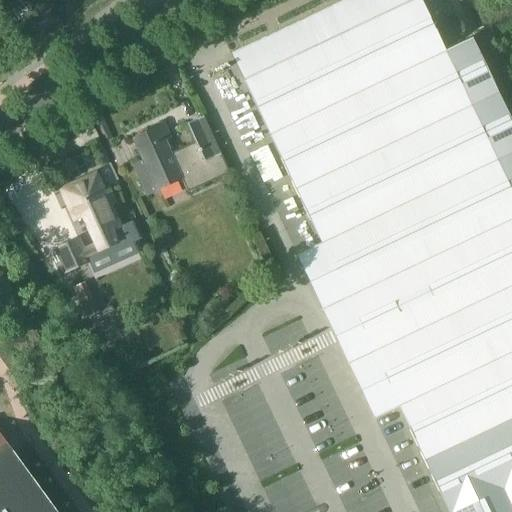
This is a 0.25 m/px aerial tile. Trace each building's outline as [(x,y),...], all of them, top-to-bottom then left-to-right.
[(420,0),(414,0),(244,81),(444,503),(448,511),(511,511),(511,123),(472,39),(445,51),(420,0)] [(440,24),(439,28),(439,33),(441,36),(444,40),(448,42),(452,42),(456,42),(460,40),(462,37),(464,33),(464,29),(463,25),(461,21),(458,18),(454,17),(450,17),(446,18),(442,21),(440,24)] [(133,165),(147,196),(183,180),(189,192),(229,174),(204,118),(188,125),(197,143),(172,154),(167,141),(172,139),(166,125),(132,140),(139,155),(142,161),(133,165)] [(61,190),(72,214),(80,211),(96,246),(84,252),(78,240),(55,251),(65,273),(88,263),(86,258),(118,244),(112,231),(121,227),(111,206),(115,204),(109,189),(104,191),(97,174),(61,190)] [(261,262),(250,267),(254,276),(265,271),(261,262)] [(73,288),(87,318),(99,313),(85,282),(73,288)] [(0,511),(57,511),(11,449),(0,434),(0,511)]
